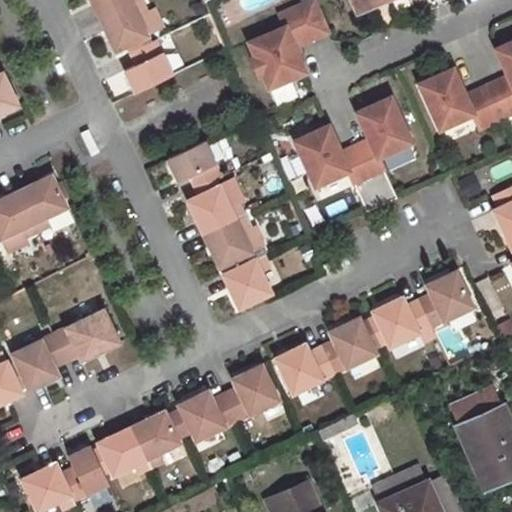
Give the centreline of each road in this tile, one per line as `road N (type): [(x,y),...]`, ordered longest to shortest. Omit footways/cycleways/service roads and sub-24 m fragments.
road 1 (residential): [(194,354),(449,234)]
road 2 (residential): [(96,144),(194,354)]
road 3 (residential): [(0,447),(194,354)]
road 4 (unclassified): [(324,81),(508,0)]
road 5 (residential): [(219,88),(96,144)]
road 6 (residential): [(28,0),(81,113)]
